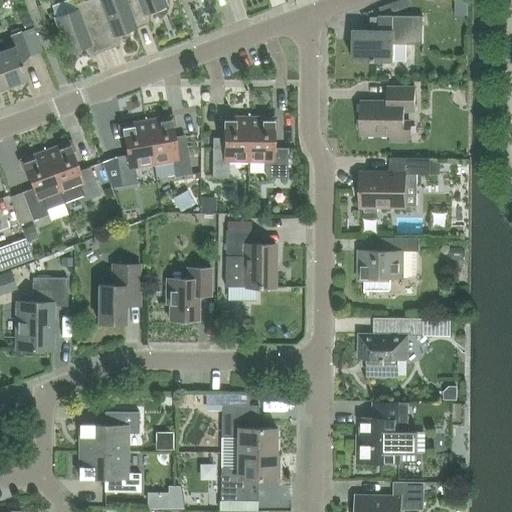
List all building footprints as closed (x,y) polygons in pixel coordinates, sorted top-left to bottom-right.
[(93,54),(105,50),(86,0),(74,5),(76,10),(54,18),(67,53),(89,45),(93,54)] [(124,0),(86,0),(105,50),(117,46),(113,36),(135,28),(124,0)] [(124,0),(135,28),(147,23),(143,14),(166,5),(163,0),(124,0)] [(378,31),(352,31),(351,61),(393,61),(393,43),(423,43),(424,18),(378,17),(378,31)] [(0,51),(0,72),(6,87),(27,79),(19,60),(30,56),(21,31),(9,36),(13,47),(0,51)] [(414,110),(414,88),(386,88),(386,102),(361,102),(360,135),(389,135),(389,143),(406,143),(411,138),(411,120),(402,120),(402,110),(414,110)] [(145,122),(153,163),(172,160),(175,177),(191,174),(186,145),(175,147),(170,118),(145,122)] [(248,161),(248,118),(223,118),(223,148),(212,148),(211,178),(228,178),(228,160),(248,161)] [(248,118),(248,161),(263,161),(267,178),(286,178),(287,148),(272,148),(273,119),(248,118)] [(134,167),(153,163),(145,122),(121,126),(126,155),(115,157),(120,187),(137,184),(134,167)] [(64,202),(82,195),(84,201),(100,195),(89,167),(78,171),(68,143),(45,152),(64,202)] [(45,209),(64,202),(45,152),(22,161),(32,188),(22,192),(32,220),(48,215),(45,209)] [(389,174),(360,174),(359,206),(364,206),(364,213),(377,213),(377,206),(404,207),(405,174),(430,174),(430,158),(389,158),(389,174)] [(274,287),(275,245),(251,244),(251,230),(225,230),(225,257),(243,257),(243,287),(274,287)] [(359,251),(359,277),(364,277),(363,281),(363,293),(365,293),(365,290),(389,290),(389,281),(389,277),(401,278),(401,276),(415,276),(416,252),(419,252),(419,238),(389,238),(389,251),(359,251)] [(98,285),(98,323),(124,323),(124,306),(138,306),(139,265),(112,265),(112,285),(98,285)] [(168,304),(168,320),(177,320),(177,322),(178,323),(188,324),(189,322),(189,320),(198,320),(198,295),(210,296),(210,269),(186,268),(186,279),(166,279),(165,304),(168,304)] [(17,300),(16,350),(51,350),(52,306),(66,306),(67,278),(32,278),(31,300),(17,300)] [(423,336),(423,318),(383,318),(383,334),(358,334),(358,358),(367,358),(367,376),(397,376),(398,358),(407,358),(408,335),(423,336)] [(360,444),(357,444),(357,462),(399,463),(399,454),(417,454),(417,431),(408,431),(408,403),(373,403),(373,419),(360,418),(360,444)] [(236,453),(275,454),(275,428),(258,428),(258,406),(221,405),(220,438),(237,438),(236,453)] [(79,452),(127,452),(127,434),(138,434),(138,412),(104,412),(104,425),(79,425),(79,452)] [(127,473),(127,452),(79,452),(78,479),(104,479),(104,492),(140,492),(140,474),(127,473)] [(274,479),(275,454),(236,453),(236,469),(220,468),(220,501),(257,501),(257,479),(274,479)] [(423,510),(423,482),(393,482),(393,498),(356,498),(355,511),(399,511),(400,510),(423,510)]
